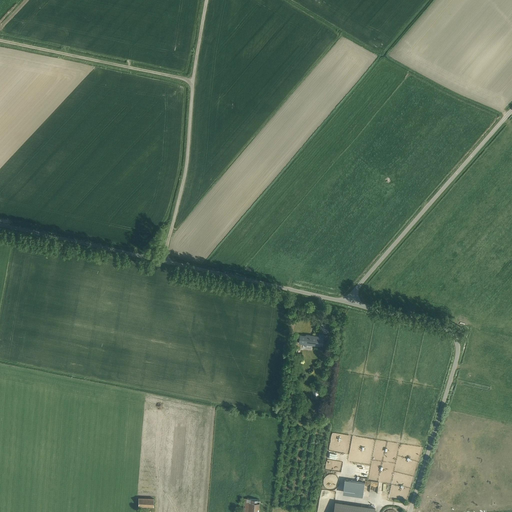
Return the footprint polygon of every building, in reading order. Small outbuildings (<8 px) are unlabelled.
[(327,342),(327,335),(319,334),(318,337),(306,335),(305,346),(306,346),(306,344),(322,346),(322,341),(327,342)] [(344,480),(343,490),(363,493),(364,483),(344,480)] [(154,499),(139,498),(138,506),(154,507),(154,499)] [(257,511),(259,500),(243,498),(241,511),(257,511)] [(335,502),(333,511),(374,511),(375,508),(335,502)]
